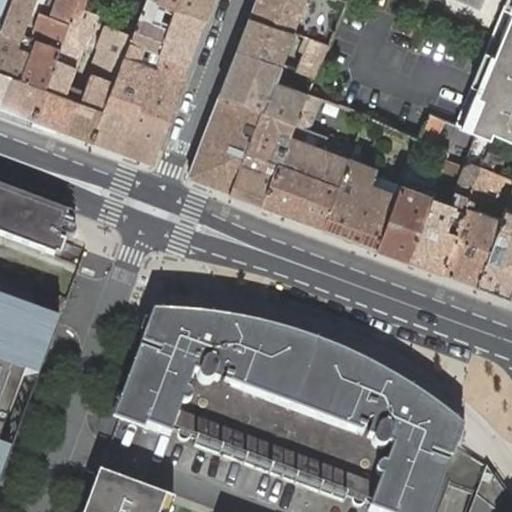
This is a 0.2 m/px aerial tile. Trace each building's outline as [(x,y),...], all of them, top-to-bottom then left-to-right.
[(11,0),(0,29),(0,105),(33,118),(46,87),(55,61),(60,48),(72,17),(77,5),(78,0),(56,0),(51,15),(40,12),(34,28),(36,38),(23,33),(35,0),(11,0)] [(190,64),(208,18),(183,9),(157,0),(145,0),(132,35),(131,37),(130,41),(154,50),(160,53),(166,55),(190,64)] [(208,18),(214,0),(157,0),(183,9),(208,18)] [(255,0),(249,16),(294,31),(309,36),(328,42),(345,0),(255,0)] [(511,0),(506,0),(456,125),(476,133),(490,139),(493,133),(504,138),(511,141),(511,0)] [(46,87),(33,118),(91,140),(113,82),(130,41),(131,37),(107,28),(100,47),(101,47),(91,74),(81,100),(66,95),(76,68),(92,25),(80,20),(84,10),(84,8),(77,5),(72,17),(60,48),(55,61),(46,87)] [(96,15),(84,10),(80,20),(92,25),(96,15)] [(237,47),(281,63),(294,31),(249,16),(237,47)] [(296,68),(315,75),(328,42),(309,36),(298,62),(289,58),(286,65),(296,68)] [(153,160),(190,64),(166,55),(160,53),(155,64),(150,62),(154,50),(130,41),(113,82),(91,140),(149,162),(153,160)] [(295,120),(306,93),(306,91),(275,79),(281,63),(237,47),(220,92),(261,107),(295,120)] [(230,192),(261,107),(220,92),(188,176),(230,192)] [(324,227),(350,160),(349,159),(322,148),(327,136),(302,126),(304,123),(307,124),(311,123),(322,99),(306,93),(295,120),(289,135),(263,204),(324,227)] [(289,135),(295,120),(261,107),(230,192),(263,204),(289,135)] [(427,133),(439,138),(447,118),(435,114),(427,133)] [(480,164),(490,139),(476,133),(463,165),(462,168),(444,161),(437,179),(433,190),(430,199),(408,258),(440,270),(468,195),(469,192),(478,166),(480,164)] [(501,145),(504,138),(493,133),(490,139),(480,164),(478,166),(490,171),(494,162),(502,159),(504,155),(501,145)] [(377,175),(378,170),(350,160),(324,227),(376,246),(395,194),(399,183),(377,175)] [(440,270),(477,283),(511,187),(511,179),(490,171),(478,166),(469,192),(468,195),(440,270)] [(430,199),(433,190),(402,179),(401,178),(399,183),(395,194),(376,246),(408,258),(430,199)] [(509,296),(511,289),(511,187),(477,283),(476,284),(509,296)] [(0,237),(51,256),(51,255),(56,241),(60,242),(60,240),(58,239),(63,222),(44,214),(0,197),(0,237)] [(60,242),(56,241),(51,255),(60,258),(62,252),(65,244),(60,242)] [(59,322),(0,300),(0,480),(11,452),(0,447),(0,437),(24,375),(37,380),(59,322)] [(152,332),(120,418),(145,427),(368,510),(370,503),(376,505),(376,508),(377,511),(388,511),(390,510),(394,511),(424,511),(450,443),(444,441),(448,431),(413,408),(406,411),(404,408),(402,407),(398,406),(394,410),(393,413),(394,415),(378,409),(378,392),(378,388),(350,371),(317,357),(284,346),(262,341),(242,338),(235,338),(229,354),(213,349),(216,345),(216,340),(214,337),(212,336),(208,336),(207,337),(203,330),(161,326),(158,335),(152,332)] [(511,511),(511,500),(487,465),(469,511),(511,511)] [(169,511),(173,502),(98,475),(84,511),(169,511)]
